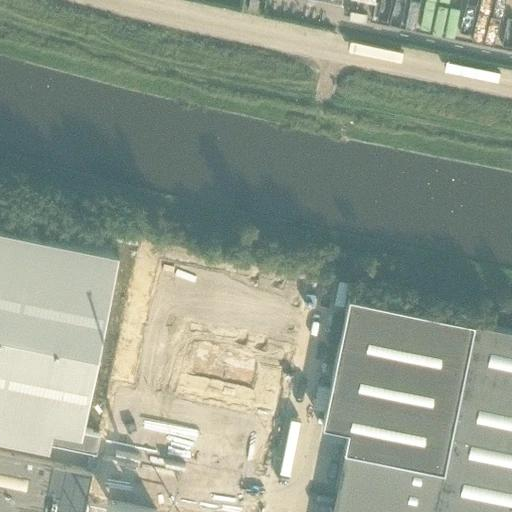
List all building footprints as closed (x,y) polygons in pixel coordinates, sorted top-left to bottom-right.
[(0,431),(48,441),(95,451),(98,433),(79,428),(83,408),(116,247),(0,223),(0,431)] [(91,470),(82,511),(250,511),(298,285),(155,255),(129,381),(109,377),(98,433),(95,451),(91,470)] [(346,429),(343,447),(444,468),(473,320),(349,294),(321,424),(346,429)] [(511,511),(511,327),(473,320),(444,468),(434,511),(511,511)] [(434,511),(444,468),(343,447),(329,511),(434,511)] [(0,511),(82,511),(91,470),(0,451),(0,511)]
